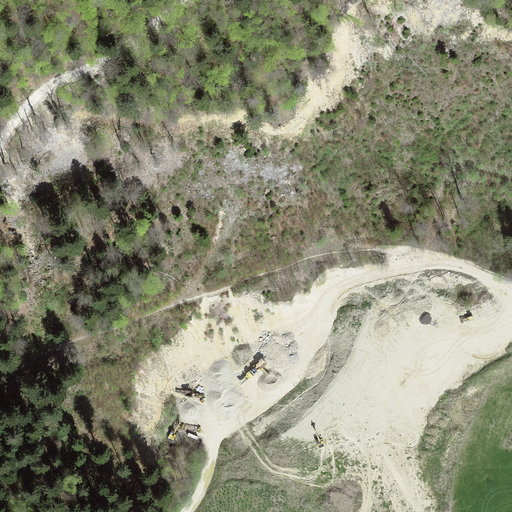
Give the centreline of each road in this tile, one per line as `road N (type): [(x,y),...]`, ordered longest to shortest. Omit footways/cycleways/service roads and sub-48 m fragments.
road 1 (track): [(511,337),(499,348),(358,352),(278,391),(218,438),(185,511)]
road 2 (track): [(0,131),(40,86),(141,32),(180,0)]
